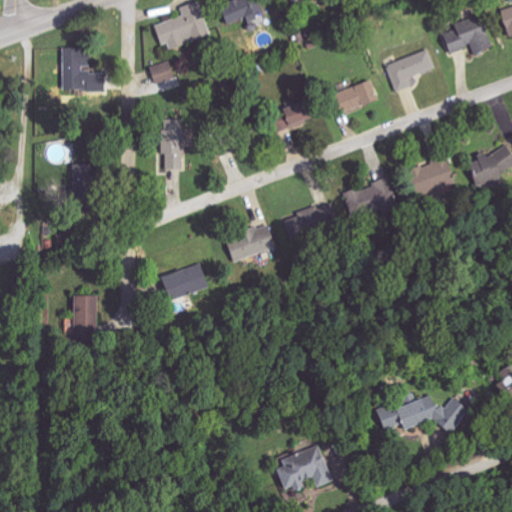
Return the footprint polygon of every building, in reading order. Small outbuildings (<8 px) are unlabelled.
[(155,25),(163,50),(211,34),(200,1),(181,7),(183,15),(155,25)] [(262,1),(223,2),(224,19),(262,19),(262,1)] [(511,36),(511,7),(501,11),(509,37),(511,36)] [(493,48),(486,23),(475,26),(475,28),(452,34),(453,40),(447,42),(450,52),(473,46),(474,53),(493,48)] [(105,70),(90,71),(90,48),(64,48),(64,90),(105,90),(105,70)] [(436,68),(430,49),(387,65),(397,92),(412,87),(408,78),(436,68)] [(150,67),(156,85),(176,78),(170,61),(150,67)] [(379,99),(371,80),(331,95),(338,114),(379,99)] [(270,113),(277,131),(309,120),(303,102),(270,113)] [(183,169),(184,119),(163,119),(162,154),(166,154),(166,169),(183,169)] [(411,173),(423,198),(457,182),(446,157),(411,173)] [(478,178),(498,176),(496,157),(477,159),(478,178)] [(304,209),(307,230),(336,225),(332,204),(304,209)] [(278,248),(269,224),(228,238),(236,262),(278,248)] [(165,276),(172,300),(208,289),(201,265),(165,276)] [(101,295),(78,296),(79,337),(101,336),(101,295)] [(511,398),(511,366),(496,374),(508,400),(511,398)] [(394,407),(396,415),(381,420),(384,430),(400,425),(405,429),(435,421),(453,434),(470,409),(454,398),(449,405),(435,409),(431,397),(394,407)] [(332,482),(322,448),(276,462),(285,491),(304,486),(303,479),(313,476),(316,487),(332,482)]
